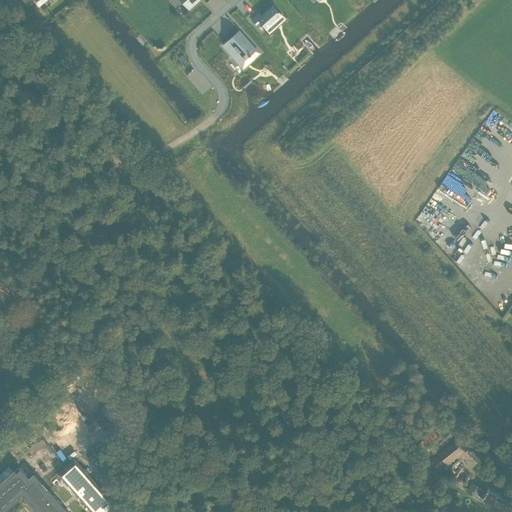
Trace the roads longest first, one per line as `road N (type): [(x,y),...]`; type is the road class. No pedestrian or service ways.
road 1 (track): [(411,511),(411,486),(397,459),(266,357),(238,323),(207,259),(81,127),(0,88)]
road 2 (track): [(219,391),(160,336),(0,154)]
road 3 (track): [(146,511),(138,468),(149,446),(229,384),(320,337)]
road 4 (residential): [(114,164),(150,158),(219,110),(222,96),(195,60),(192,40),(234,0)]
